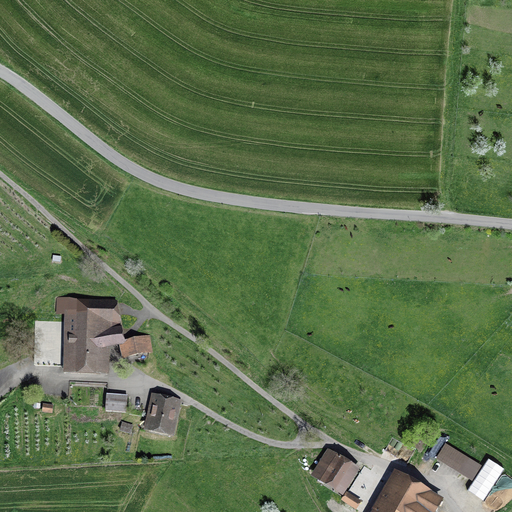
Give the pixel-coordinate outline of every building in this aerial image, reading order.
[(121,350),(124,346),(123,325),(118,305),(81,304),(59,301),(58,315),(65,316),(65,322),(63,366),(63,380),(107,380),(108,354),(121,350)] [(65,322),(37,321),(35,365),(63,366),(65,322)] [(124,346),(121,350),(122,364),(154,357),(150,340),(124,346)] [(173,442),(182,405),(151,398),(142,435),(173,442)] [(127,417),(128,401),(107,399),(106,416),(127,417)] [(446,448),(437,463),(462,478),(471,464),(446,448)] [(312,480),(342,499),(358,474),(328,455),(312,480)] [(484,506),(505,471),(489,461),(467,496),(484,506)] [(396,476),(375,511),(437,511),(443,502),(396,476)] [(354,511),(357,511),(362,505),(347,496),(342,505),(354,511)]
